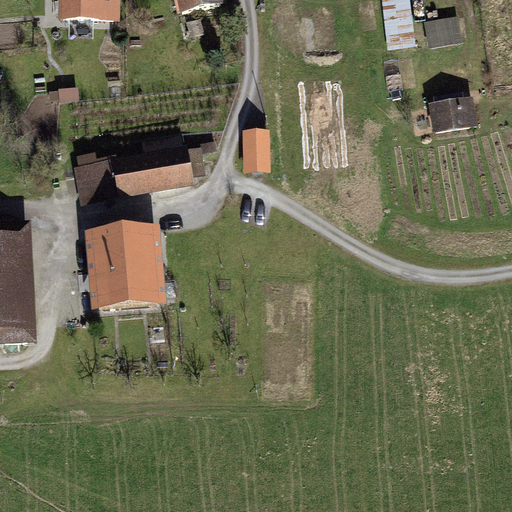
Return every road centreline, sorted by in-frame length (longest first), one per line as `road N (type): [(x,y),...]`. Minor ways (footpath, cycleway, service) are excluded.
road 1 (track): [(247,0),(247,97),(212,194),(185,208),(61,227),(45,347),(31,359),(0,364)]
road 2 (track): [(222,178),(262,190),(407,270),(457,277),(511,271)]
